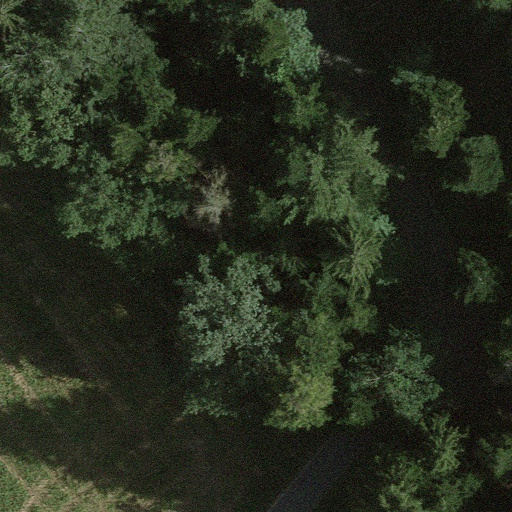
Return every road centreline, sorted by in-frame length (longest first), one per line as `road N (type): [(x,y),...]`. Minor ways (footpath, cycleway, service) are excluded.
road 1 (unclassified): [(330,0),(464,329)]
road 2 (unclassified): [(464,329),(409,364),(296,511)]
